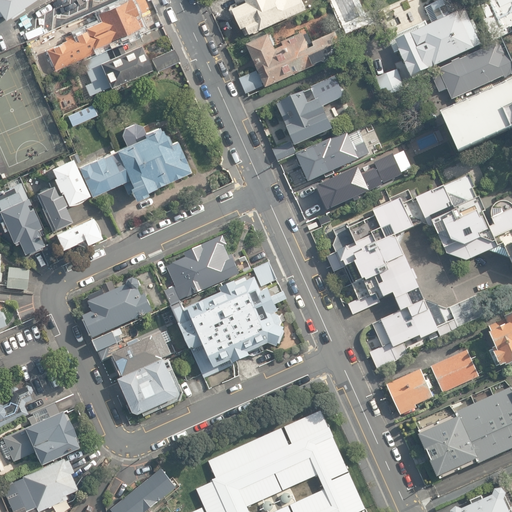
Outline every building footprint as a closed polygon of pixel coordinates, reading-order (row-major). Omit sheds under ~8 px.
[(0,0),(0,14),(4,20),(34,0),(0,0)] [(126,0),(96,14),(100,22),(64,37),(66,41),(46,50),(55,71),(133,36),(131,31),(143,27),(138,16),(147,12),(146,9),(149,8),(144,0),(126,0)] [(261,32),(308,10),(303,0),(242,0),(239,2),(231,6),(230,11),(231,14),(236,15),(246,36),(250,34),(251,36),(255,34),(255,35),(260,33),(260,31),(261,32)] [(400,52),(412,78),(483,47),(465,11),(457,14),(450,0),(445,0),(426,9),(433,26),(429,28),(426,22),(388,39),(395,54),(400,52)] [(511,30),(511,0),(487,0),(503,34),(511,30)] [(269,34),(247,44),(259,70),(266,85),(267,87),(323,61),(325,62),(347,52),(337,31),(314,42),(316,46),(311,48),(304,32),(282,42),(284,45),(276,49),(269,34)] [(448,90),(453,100),(466,94),(467,96),(472,94),(472,92),(505,78),(506,80),(511,77),(511,60),(504,42),(470,56),(470,57),(440,71),(442,76),(434,79),(439,93),(448,90)] [(151,70),(140,45),(125,52),(121,44),(111,49),(115,57),(109,59),(105,51),(81,61),(92,83),(85,86),(89,96),(109,87),(110,89),(151,70)] [(179,61),(174,49),(152,59),(157,71),(179,61)] [(266,85),(259,70),(240,78),(247,93),(266,85)] [(406,90),(398,70),(375,80),(383,100),(406,90)] [(336,80),(278,106),(296,147),(334,131),(323,107),(345,98),(344,95),(346,94),(342,86),(340,87),(336,80)] [(511,83),(441,114),(460,156),(511,133),(511,83)] [(72,127),(97,115),(93,105),(68,116),(72,127)] [(190,172),(175,141),(171,143),(168,136),(162,134),(160,130),(159,130),(157,127),(145,133),(142,127),(134,123),(124,128),(121,135),(126,145),(115,150),(115,152),(102,158),(102,156),(78,167),(91,197),(122,183),(127,195),(131,193),(134,201),(147,195),(146,192),(190,172)] [(308,180),(309,184),(345,168),(344,166),(358,160),(347,137),(333,143),(332,141),(297,156),(298,160),(297,162),(299,168),(303,168),(304,172),(302,174),(305,180),(308,180)] [(279,163),(298,155),(292,142),(273,150),(279,163)] [(81,162),(77,154),(71,157),(75,165),(81,162)] [(88,195),(71,159),(50,169),(54,178),(52,179),(58,192),(60,191),(67,206),(69,205),(69,206),(74,205),(79,204),(83,201),(86,198),(88,195)] [(360,169),(317,188),(329,212),(371,193),(371,192),(384,186),(377,170),(363,176),(360,169)] [(23,254),(43,245),(36,230),(40,228),(31,208),(30,209),(28,204),(30,204),(20,183),(19,183),(17,179),(7,183),(9,188),(0,192),(0,216),(2,220),(0,221),(0,225),(3,232),(6,230),(12,243),(13,243),(14,245),(18,243),(23,254)] [(52,186),(36,193),(54,232),(58,231),(63,230),(67,228),(70,224),(70,222),(71,222),(63,206),(65,205),(60,194),(57,196),(52,186)] [(486,316),(477,296),(447,309),(426,301),(417,281),(419,279),(414,269),(412,270),(401,244),(406,232),(423,223),(435,228),(447,253),(467,261),(490,251),(510,258),(511,261),(511,203),(510,202),(504,201),(499,201),(495,204),(493,209),(492,215),(493,220),(496,225),(491,227),(484,212),(487,211),(480,196),(469,202),(452,195),(449,196),(445,186),(414,200),(408,190),(390,199),(392,201),(373,209),(376,216),(365,221),(364,218),(349,225),(349,223),(334,230),(337,237),(333,246),(337,252),(327,256),(342,289),(352,285),(358,300),(349,304),(354,314),(381,303),(379,300),(395,293),(402,310),(372,324),(383,347),(371,352),(378,370),(410,355),(405,343),(421,336),(422,339),(438,331),(441,337),(486,316)] [(92,219),(91,217),(54,234),(61,250),(74,243),(83,247),(100,238),(100,237),(101,236),(100,231),(99,227),(97,223),(95,220),(93,218),(92,219)] [(177,287),(175,288),(181,301),(241,274),(232,254),(229,255),(225,246),(228,245),(223,235),(185,253),(187,257),(168,267),(172,278),(171,279),(173,285),(175,284),(177,287)] [(48,243),(40,248),(47,263),(56,259),(48,243)] [(262,287),(278,280),(270,262),(254,269),(262,287)] [(29,269),(8,267),(6,288),(27,290),(29,269)] [(185,309),(181,301),(175,288),(175,287),(165,291),(191,349),(193,348),(196,349),(197,349),(199,353),(207,349),(213,363),(211,364),(215,371),(218,369),(220,373),(253,358),(252,354),(269,344),(279,348),(286,332),(289,330),(277,304),(287,299),(284,291),(274,296),(270,288),(262,292),(256,278),(249,281),(247,278),(220,289),(222,293),(194,305),(194,304),(185,309)] [(84,316),(94,339),(154,311),(147,295),(143,296),(140,290),(142,285),(140,281),(135,279),(130,281),(128,284),(128,285),(106,295),(103,290),(88,297),(91,302),(89,302),(94,312),(84,316)] [(511,313),(505,317),(506,318),(489,326),(492,332),(490,332),(497,347),(493,349),(499,363),(500,363),(502,366),(506,364),(507,366),(511,363),(511,313)] [(169,359),(170,360),(177,356),(176,353),(177,352),(168,331),(154,337),(154,336),(141,342),(139,339),(129,344),(130,347),(122,350),(114,354),(115,356),(116,359),(113,360),(121,378),(124,377),(124,378),(165,360),(165,361),(169,359)] [(114,354),(122,350),(119,343),(123,341),(120,336),(116,337),(114,333),(94,342),(103,362),(115,356),(114,354)] [(480,377),(468,350),(431,367),(443,393),(480,377)] [(165,361),(165,360),(124,378),(119,380),(134,414),(140,416),(143,414),(145,417),(181,401),(184,392),(170,360),(169,359),(165,361)] [(434,398),(422,369),(387,384),(401,415),(418,408),(417,405),(434,398)] [(432,462),(439,477),(440,477),(441,479),(479,463),(479,464),(511,449),(511,387),(456,413),(456,414),(419,430),(421,434),(419,435),(427,451),(428,451),(433,461),(432,462)] [(33,453),(39,465),(78,448),(76,446),(78,443),(75,435),(72,434),(67,423),(68,421),(65,415),(62,414),(61,411),(58,412),(54,403),(32,414),(33,416),(27,418),(30,425),(22,428),(23,429),(2,438),(5,445),(0,448),(4,457),(9,454),(13,462),(33,453)] [(70,475),(73,473),(67,460),(64,461),(63,459),(21,477),(22,478),(2,488),(13,511),(12,511),(43,511),(42,510),(48,508),(51,507),(50,506),(67,499),(66,496),(77,490),(70,475)] [(111,511),(146,511),(178,486),(161,466),(110,510),(111,511)] [(511,511),(505,499),(507,494),(503,488),(496,489),(493,496),(484,500),(482,495),(470,500),(472,505),(463,509),(457,507),(452,511),(451,511),(511,511)]
